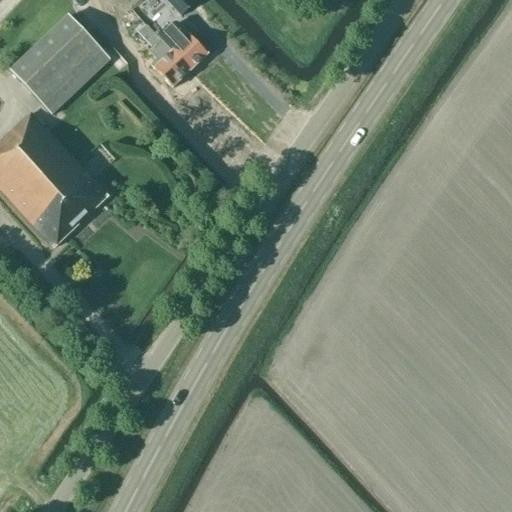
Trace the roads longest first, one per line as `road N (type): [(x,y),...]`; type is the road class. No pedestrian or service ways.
road 1 (unclassified): [(50,511),(409,0)]
road 2 (primary): [(132,511),(243,306),(443,0)]
